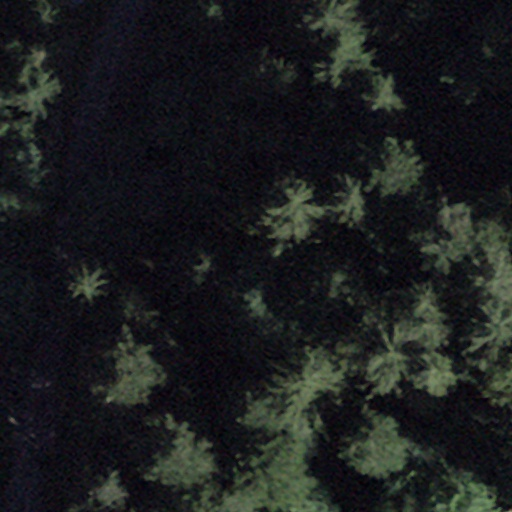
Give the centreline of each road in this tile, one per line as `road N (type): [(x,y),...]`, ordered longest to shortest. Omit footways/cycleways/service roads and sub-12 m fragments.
road 1 (track): [(117,0),(65,130),(42,414),(22,511)]
road 2 (track): [(24,494),(0,359)]
